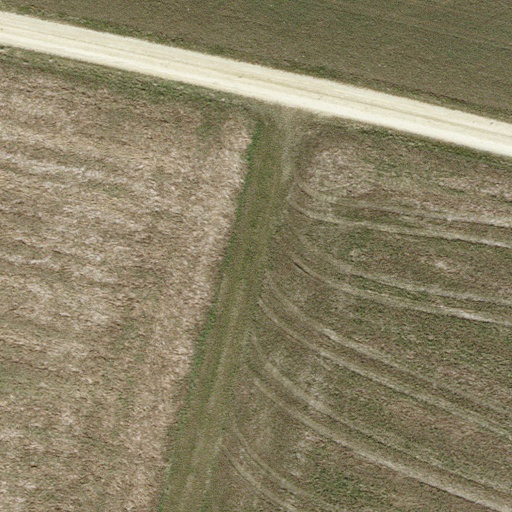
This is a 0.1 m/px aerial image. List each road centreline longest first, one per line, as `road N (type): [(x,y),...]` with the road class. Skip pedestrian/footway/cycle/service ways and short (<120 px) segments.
road 1 (track): [(511,139),(0,26)]
road 2 (track): [(181,511),(298,90)]
